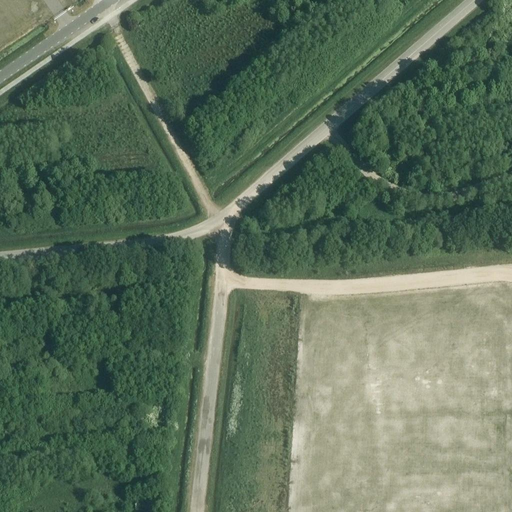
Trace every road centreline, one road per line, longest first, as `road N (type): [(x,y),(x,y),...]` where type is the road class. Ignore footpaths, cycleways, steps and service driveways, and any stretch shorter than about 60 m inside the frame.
road 1 (track): [(198,511),(222,281),(216,221)]
road 2 (track): [(511,274),(330,288),(222,281)]
road 3 (track): [(101,6),(216,221)]
road 4 (track): [(327,129),(397,193),(441,199),(511,175)]
road 5 (tertiary): [(110,0),(0,76)]
